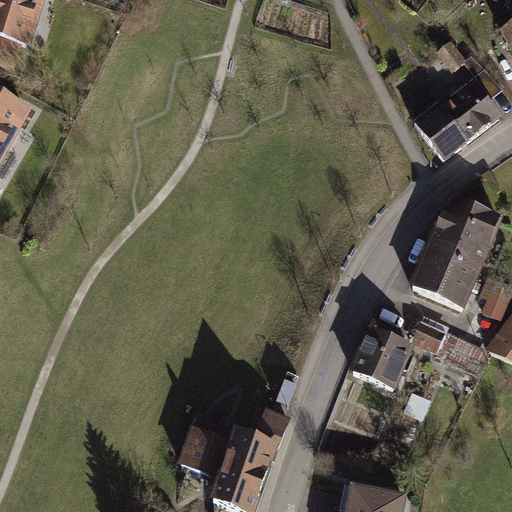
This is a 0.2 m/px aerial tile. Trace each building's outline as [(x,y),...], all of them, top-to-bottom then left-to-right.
[(0,0),(0,68),(11,72),(19,46),(27,49),(42,0),(0,0)] [(452,47),(440,57),(455,76),(467,66),(452,47)] [(416,127),(443,163),(501,121),(472,84),(416,127)] [(29,110),(0,94),(0,191),(27,141),(16,135),(29,110)] [(500,224),(458,206),(444,221),(414,292),(463,313),(500,224)] [(511,295),(497,289),(486,314),(502,322),(511,300),(511,295)] [(388,328),(372,321),(350,374),(395,393),(414,349),(385,337),(388,328)] [(511,324),(490,353),(511,361),(511,324)] [(414,343),(438,354),(446,336),(422,326),(414,343)] [(213,507),(227,511),(254,511),(288,420),(262,410),(252,440),(203,422),(184,474),(220,487),(213,507)] [(400,511),(403,500),(350,490),(345,511),(400,511)]
